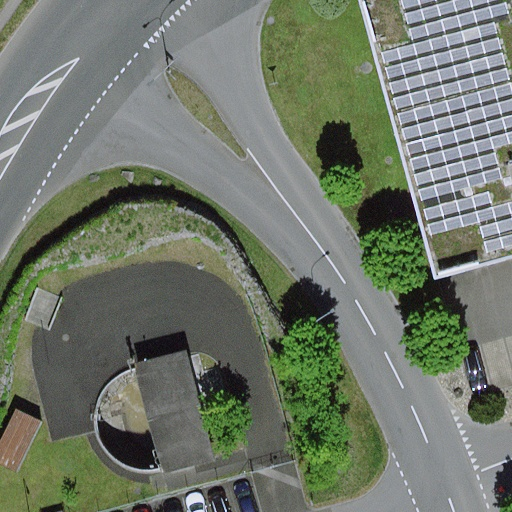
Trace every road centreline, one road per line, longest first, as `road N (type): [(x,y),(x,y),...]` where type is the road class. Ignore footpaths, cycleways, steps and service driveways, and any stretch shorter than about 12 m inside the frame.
road 1 (residential): [(460,511),(378,323),(334,255),(115,0)]
road 2 (tertiary): [(113,0),(0,163)]
